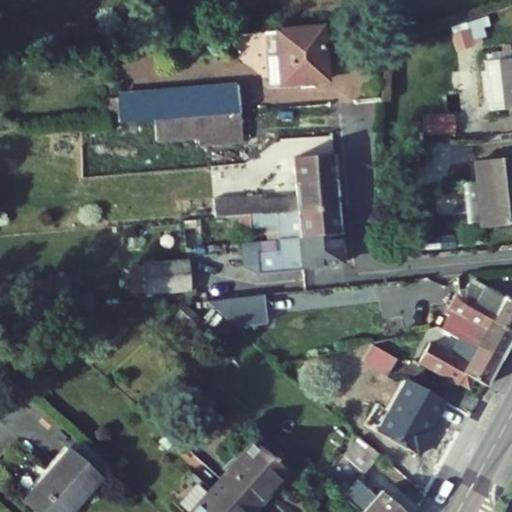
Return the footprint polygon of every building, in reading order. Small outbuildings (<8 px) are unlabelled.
[(482,21),(450,27),(454,44),(485,37),(482,21)] [(317,23),(271,27),(276,77),(276,80),(322,75),(317,23)] [(511,29),(487,33),(493,83),(511,81),(511,29)] [(150,115),(192,111),(230,107),(235,107),(232,81),(147,88),(150,115)] [(192,111),(194,132),(194,136),(232,132),(230,107),(192,111)] [(427,134),(454,133),(453,112),(426,113),(427,134)] [(287,188),(251,193),(252,205),(330,197),(327,153),(285,157),(287,188)] [(511,156),(473,159),(478,224),(511,220),(511,156)] [(273,216),(275,231),(332,225),(330,197),(252,205),(253,218),(273,216)] [(232,207),(224,208),(225,217),(233,216),(232,207)] [(276,242),(253,244),(255,267),(296,263),(296,260),(335,256),(332,225),(275,231),(276,242)] [(161,226),(112,230),(113,241),(162,237),(161,226)] [(188,258),(129,261),(130,292),(190,290),(188,258)] [(511,299),(468,274),(459,288),(494,308),(489,317),(511,329),(511,326),(511,299)] [(230,291),(200,293),(227,319),(258,315),(256,288),(230,291)] [(454,333),(495,356),(511,329),(489,317),(494,308),(459,288),(449,304),(466,313),(454,333)] [(470,375),(481,382),(495,356),(454,333),(445,349),(424,338),(413,355),(464,385),(470,375)] [(343,465),(350,457),(363,443),(344,426),(322,451),(305,470),(323,485),(337,470),(340,467),(343,465)] [(249,506),(281,471),(246,439),(214,474),(249,506)] [(59,447),(16,495),(35,511),(58,511),(91,476),(59,447)] [(329,491),(352,511),(398,511),(370,487),(368,487),(363,494),(337,470),(323,485),(329,491)] [(242,511),(249,506),(214,474),(179,511),(242,511)]
